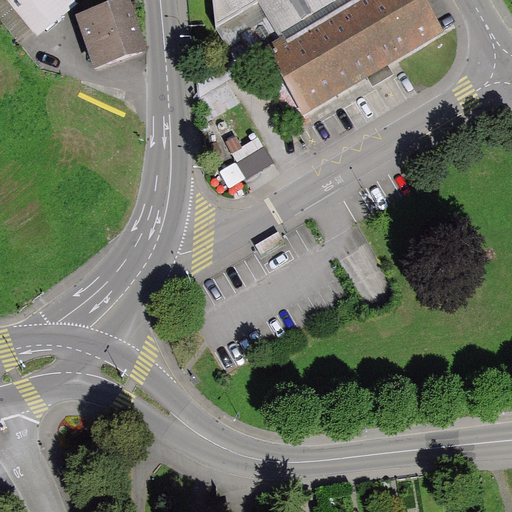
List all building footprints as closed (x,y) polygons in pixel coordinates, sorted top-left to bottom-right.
[(4,0),(31,25),(55,0),(4,0)] [(129,0),(77,17),(93,67),(145,51),(129,0)] [(215,0),(297,144),(440,63),(404,0),(215,0)] [(234,149),(250,175),(278,158),(263,132),(234,149)] [(285,242),(278,231),(254,245),(261,256),(285,242)] [(249,511),(248,499),(204,505),(205,511),(249,511)]
